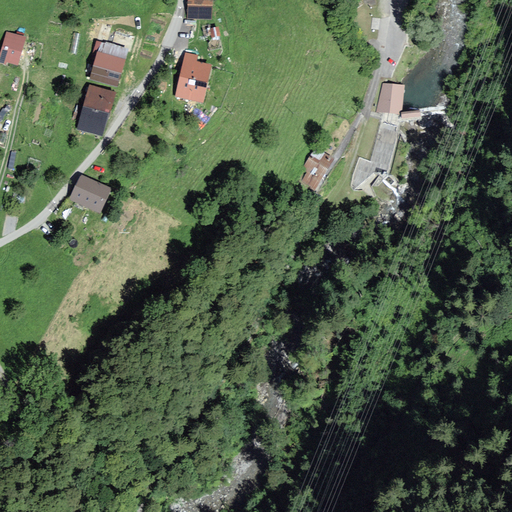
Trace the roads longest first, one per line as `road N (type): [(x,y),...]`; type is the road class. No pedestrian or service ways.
road 1 (track): [(138,511),(158,462),(231,365),(349,171),(370,96)]
road 2 (unclassified): [(182,0),(166,43),(95,152),(44,216),(0,244)]
road 3 (track): [(511,303),(472,335),(321,511)]
road 4 (track): [(27,61),(0,180)]
